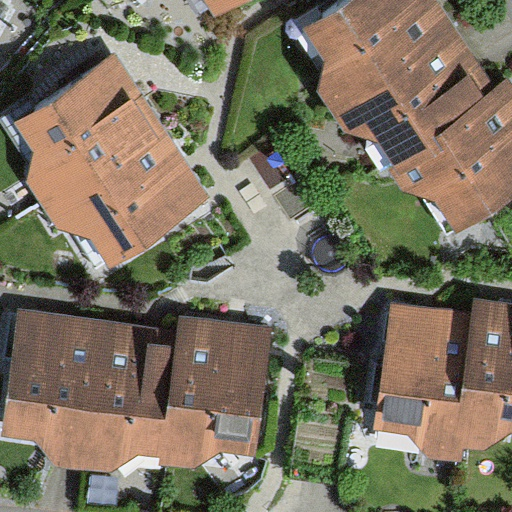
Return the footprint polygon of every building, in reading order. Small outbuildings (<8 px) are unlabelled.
[(328,77),(344,101),(466,21),(452,0),(340,0),(325,11),(346,42),(328,77)] [(424,162),(511,103),(511,90),(466,21),(344,101),(363,129),(396,120),(424,162)] [(53,199),(165,127),(120,59),(38,113),(52,153),(39,178),(53,199)] [(511,196),(511,103),(424,162),(413,160),(430,185),(462,186),(482,216),(511,196)] [(165,127),(53,199),(70,226),(109,228),(129,258),(215,202),(165,127)] [(511,305),(478,302),(476,323),(461,437),(498,442),(511,423),(511,305)] [(476,323),(394,313),(382,410),(421,414),(431,446),(460,450),(461,437),(476,323)] [(177,316),(177,327),(169,449),(168,466),(207,469),(237,444),(263,447),(273,324),(177,316)] [(105,473),(112,324),(12,321),(0,438),(52,443),(68,472),(105,473)] [(177,327),(112,324),(105,473),(126,474),(147,448),(169,449),(177,327)]
